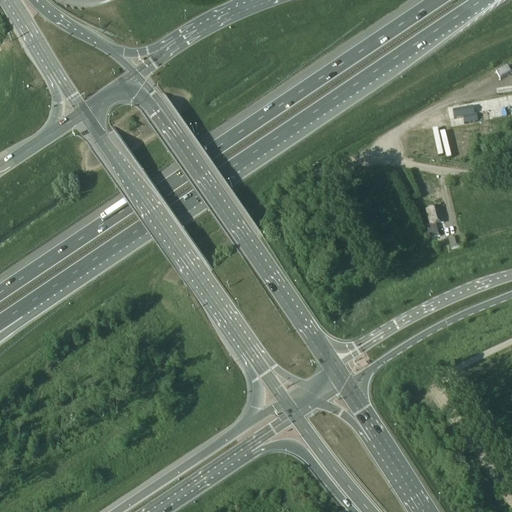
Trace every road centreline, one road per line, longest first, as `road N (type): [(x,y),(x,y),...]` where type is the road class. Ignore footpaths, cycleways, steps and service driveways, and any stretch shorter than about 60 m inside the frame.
road 1 (motorway): [(18,310),(481,0)]
road 2 (motorway): [(437,0),(0,293)]
road 3 (trunk): [(337,366),(134,72)]
road 4 (trunk): [(82,110),(247,348)]
road 5 (unclassified): [(511,502),(441,390),(449,373),(511,342)]
road 6 (secondary): [(511,277),(426,312),(337,366)]
road 7 (secondary): [(348,383),(421,336),(511,294)]
road 8 (unclassified): [(346,164),(375,159),(511,180)]
road 9 (motorway): [(248,424),(117,511)]
road 10 (motorway): [(250,449),(297,448),(358,511)]
road 11 (trunk): [(295,417),(369,511)]
